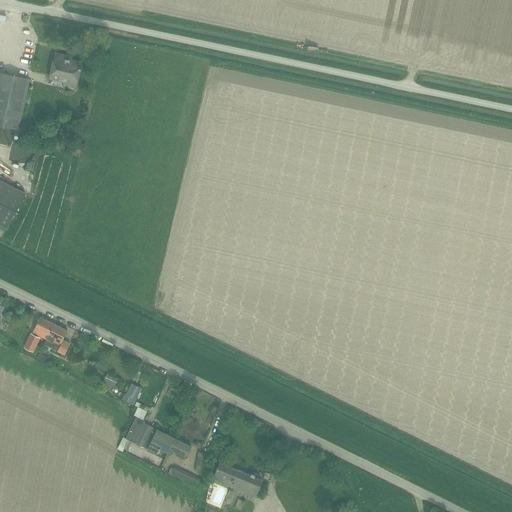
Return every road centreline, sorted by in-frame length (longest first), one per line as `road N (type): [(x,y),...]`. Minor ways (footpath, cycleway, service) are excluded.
road 1 (unclassified): [(511,109),(0,2)]
road 2 (unclassified): [(457,511),(0,285)]
